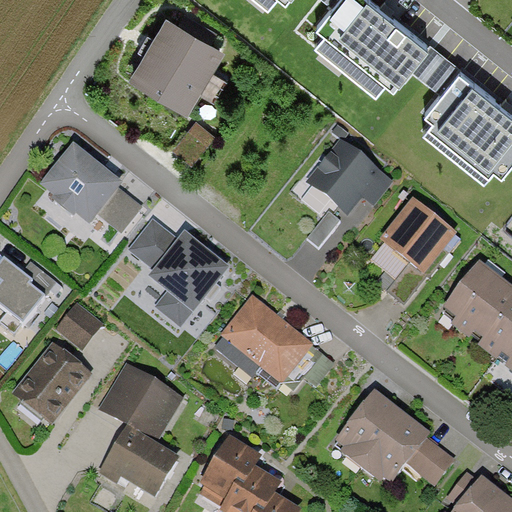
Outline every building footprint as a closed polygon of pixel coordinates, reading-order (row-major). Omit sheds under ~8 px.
[(383,10),(370,0),(337,0),(333,6),(318,26),(326,34),(317,45),(377,95),(386,83),(394,89),(411,67),(428,46),(383,10)] [(167,12),(131,73),(188,106),(199,88),(214,96),(226,76),(212,68),(224,46),(167,12)] [(428,46),(411,67),(441,92),(458,70),(461,67),(431,42),(428,46)] [(511,112),(482,90),(458,70),(441,92),(425,112),(434,119),(424,131),(485,178),(493,168),(503,176),(511,164),(511,112)] [(194,120),(172,149),(190,162),(212,133),(194,120)] [(342,141),(307,183),(349,217),(361,203),(365,198),(374,205),(393,183),(342,141)] [(74,146),(42,185),(86,221),(94,211),(112,188),(118,182),(74,146)] [(136,208),(112,188),(94,211),(118,230),(136,208)] [(413,199),(380,239),(410,264),(388,290),(404,304),(426,277),(423,275),(456,235),(413,199)] [(328,212),(308,238),(320,248),(340,221),(328,212)] [(156,270),(181,240),(153,218),(129,248),(156,270)] [(194,311),(230,267),(186,233),(181,240),(156,270),(151,276),(171,292),(158,308),(181,327),(194,311)] [(21,275),(2,260),(0,261),(0,309),(7,315),(0,323),(0,325),(10,333),(49,285),(27,267),(21,275)] [(511,288),(481,264),(442,313),(511,367),(511,288)] [(253,296),(220,336),(282,385),(284,383),(294,391),(305,378),(317,387),(334,365),(312,347),(314,344),(253,296)] [(78,304),(56,331),(82,352),(103,325),(78,304)] [(53,345),(14,395),(52,424),(91,375),(53,345)] [(128,364),(102,409),(159,443),(185,398),(128,364)] [(376,391),(338,439),(347,446),(342,452),(379,482),(383,476),(392,483),(408,463),(428,439),(431,434),(376,391)] [(179,457),(128,427),(100,474),(118,485),(122,478),(155,497),(179,457)] [(203,485),(229,500),(238,484),(245,489),(257,468),(263,456),(230,437),(203,485)] [(428,439),(408,463),(434,484),(454,459),(428,439)] [(222,511),(254,511),(257,509),(262,511),(265,511),(276,494),(283,482),(257,468),(245,489),(238,484),(229,500),(222,511)] [(499,511),(511,497),(481,474),(477,478),(468,471),(448,497),(458,505),(453,511),(499,511)] [(300,511),(302,509),(276,494),(265,511),(262,511),(257,509),(254,511),(300,511)] [(511,511),(511,497),(499,511),(511,511)]
